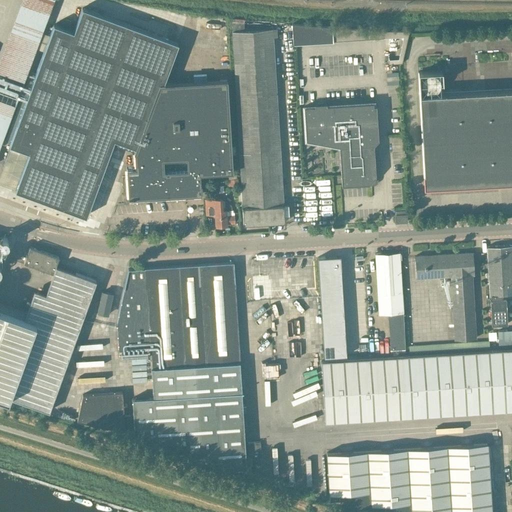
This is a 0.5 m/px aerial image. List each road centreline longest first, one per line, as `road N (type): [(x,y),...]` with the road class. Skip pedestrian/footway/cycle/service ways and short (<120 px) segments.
road 1 (tertiary): [(511,231),(160,251),(76,244),(0,220)]
road 2 (unknown): [(243,246),(261,406),(273,430),(307,438),(511,421)]
road 3 (unclassified): [(265,511),(0,428)]
